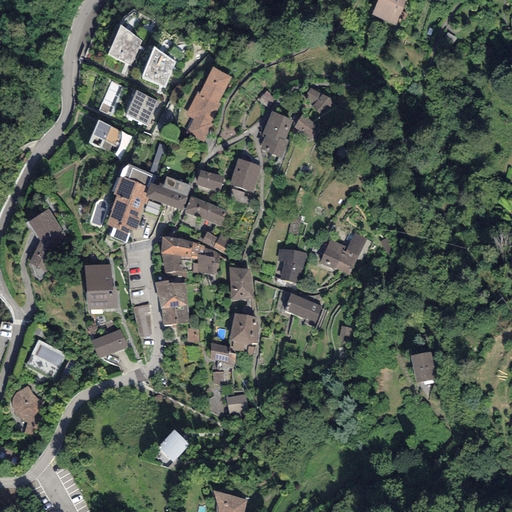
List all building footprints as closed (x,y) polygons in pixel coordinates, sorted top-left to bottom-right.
[(411,2),(406,0),(378,0),(371,20),(400,31),(411,2)] [(142,41),(120,25),(108,55),(130,66),(142,41)] [(175,62),(155,47),(141,79),(165,88),(175,62)] [(232,77),(212,67),(199,92),(198,91),(185,115),(193,119),(185,134),(204,143),(213,125),(211,124),(221,104),(219,103),(232,77)] [(124,87),(111,81),(98,111),(111,116),(124,87)] [(321,95),(310,88),(303,99),(313,105),(312,107),(324,115),(333,101),(322,94),(321,95)] [(158,101),(136,91),(125,115),(147,126),(158,101)] [(275,99),(265,91),(257,101),(267,109),(275,99)] [(293,120),(272,112),(262,135),(265,136),(260,149),(282,158),(288,142),(285,140),(293,120)] [(318,126),(302,115),(293,127),(309,138),(318,126)] [(122,132),(98,120),(88,142),(113,154),(116,153),(117,152),(119,150),(121,145),(123,140),(123,136),(122,132)] [(261,166),(238,159),(230,185),(253,192),(261,166)] [(136,231),(140,219),(137,218),(143,204),(145,205),(148,198),(144,197),(150,183),(153,174),(128,165),(123,178),(120,177),(114,194),(116,195),(110,210),(112,211),(106,225),(113,228),(110,237),(127,243),(131,233),(129,232),(130,229),(136,231)] [(224,178),(200,170),(196,184),(219,192),(224,178)] [(159,186),(150,183),(144,197),(148,198),(181,211),(191,186),(167,177),(163,185),(159,184),(159,186)] [(226,211),(191,196),(185,213),(221,227),(226,211)] [(48,214),(31,226),(41,241),(31,264),(42,270),(63,236),(48,214)] [(371,242),(354,233),(347,248),(343,256),(342,255),(335,269),(349,276),(357,259),(362,261),(371,242)] [(208,234),(203,242),(223,253),(229,242),(221,237),(219,241),(208,234)] [(203,255),(205,248),(205,246),(193,242),(171,237),(162,237),(160,254),(181,256),(181,260),(189,261),(190,258),(198,260),(197,254),(203,255)] [(387,237),(380,242),(390,258),(397,253),(387,237)] [(347,248),(330,240),(320,264),(335,269),(342,255),(343,256),(347,248)] [(213,251),(205,248),(203,255),(197,254),(198,260),(198,264),(193,263),(193,273),(214,276),(214,263),(219,263),(219,254),(213,251)] [(307,252),(278,249),(278,261),(284,262),(280,280),(297,283),(299,272),(301,273),(307,259),(307,252)] [(181,260),(181,256),(160,254),(165,281),(168,280),(186,279),(185,269),(182,269),(181,260)] [(110,267),(85,269),(88,310),(116,308),(114,291),(112,291),(110,267)] [(230,282),(251,282),(249,269),(229,267),(230,282)] [(165,281),(154,282),(161,309),(163,325),(188,323),(185,283),(169,283),(168,280),(165,281)] [(251,282),(230,282),(232,300),(253,299),(251,282)] [(322,305),(291,294),(284,311),(316,323),(322,305)] [(148,310),(133,312),(137,341),(152,339),(148,310)] [(255,321),(236,319),(232,341),(256,345),(258,327),(254,327),(255,321)] [(197,329),(188,329),(188,342),(197,342),(197,329)] [(119,333),(92,345),(99,360),(126,348),(119,333)] [(65,354),(39,342),(28,366),(53,378),(65,354)] [(230,350),(212,347),(211,362),(224,363),(223,368),(232,370),(234,356),(230,356),(230,350)] [(435,380),(430,352),(411,355),(416,383),(435,380)] [(217,384),(225,384),(224,374),(216,375),(217,384)] [(35,402),(33,399),(27,390),(20,395),(15,399),(14,406),(17,414),(27,422),(25,434),(37,436),(43,404),(35,402)] [(247,411),(243,394),(226,398),(229,414),(247,411)] [(174,430),(158,448),(173,462),(189,444),(174,430)] [(0,470),(9,471),(18,463),(5,450),(0,452),(0,470)] [(244,511),(247,500),(213,491),(215,498),(216,504),(218,509),(217,511),(244,511)]
